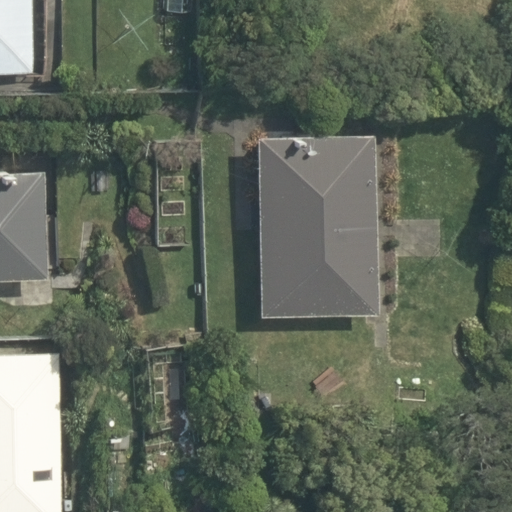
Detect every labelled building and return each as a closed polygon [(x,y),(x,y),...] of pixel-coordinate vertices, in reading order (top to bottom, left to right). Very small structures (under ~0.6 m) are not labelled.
[(33,0),(0,0),(0,76),(34,76),(33,0)] [(361,130),(243,133),(249,313),(366,309),(361,130)] [(42,167),(0,166),(0,263),(41,264),(42,167)] [(200,170),(148,175),(155,248),(206,243),(200,170)] [(60,511),(63,351),(0,350),(0,511),(60,511)]
